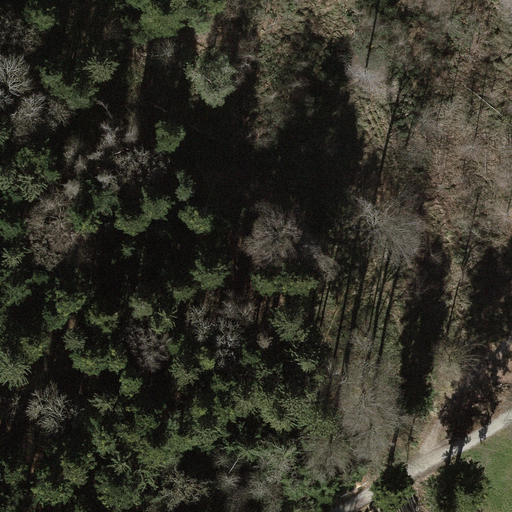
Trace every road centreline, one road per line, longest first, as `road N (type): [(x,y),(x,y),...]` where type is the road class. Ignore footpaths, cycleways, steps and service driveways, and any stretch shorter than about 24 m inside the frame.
road 1 (track): [(331,511),(418,463),(486,438),(511,415)]
road 2 (track): [(511,340),(438,401),(418,463)]
